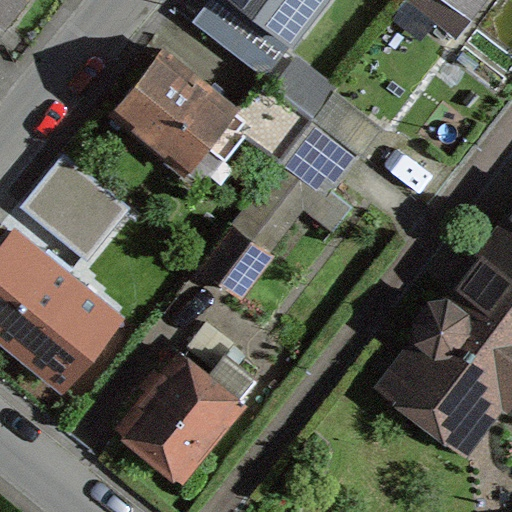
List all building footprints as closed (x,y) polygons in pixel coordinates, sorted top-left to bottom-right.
[(0,0),(0,17),(1,18),(15,0),(0,0)] [(269,20),(242,0),(207,0),(193,18),(241,56),(259,34),(269,20)] [(242,0),(269,20),(290,37),(318,0),(242,0)] [(464,5),(467,0),(403,0),(400,5),(451,43),(474,13),(464,5)] [(259,34),(241,56),(262,72),(280,51),(259,34)] [(235,108),(164,50),(114,112),(185,169),(207,142),(225,157),(245,132),(239,127),(247,117),(235,108)] [(315,117),(262,75),(235,108),(247,117),(239,127),(245,132),(281,160),(315,117)] [(359,151),(315,117),(281,160),(326,194),(359,151)] [(262,193),(244,217),(265,233),(284,209),(262,193)] [(144,217),(110,256),(141,283),(175,243),(144,217)] [(425,334),(396,372),(473,430),(511,379),(511,220),(450,301),(446,299),(431,301),(419,318),(421,331),(425,334)] [(270,251),(231,222),(200,262),(239,292),(270,251)] [(13,233),(0,248),(0,326),(28,349),(78,286),(13,233)] [(129,432),(181,475),(242,401),(239,399),(256,378),(226,353),(208,374),(182,352),(128,418),(129,432)]
